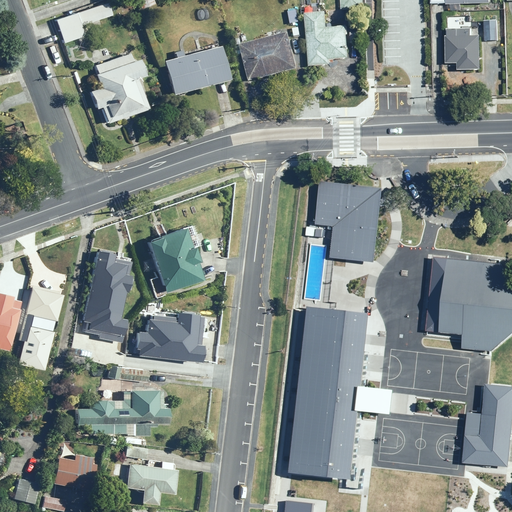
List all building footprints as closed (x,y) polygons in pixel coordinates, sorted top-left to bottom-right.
[(154,0),(138,0),(142,9),(156,3),(154,0)] [(242,29),(235,0),(225,0),(222,1),(229,33),(242,29)] [(282,0),(285,26),(300,25),(298,1),(296,1),(295,0),(282,0)] [(344,0),(344,10),(366,10),(366,0),(344,0)] [(457,3),(486,3),(486,0),(442,0),(443,4),(448,4),(448,11),(457,11),(457,3)] [(82,25),(113,15),(109,3),(78,13),(57,20),(64,43),(82,37),(81,34),(85,33),(82,25)] [(309,14),(313,66),(335,65),(335,63),(339,63),(338,60),(354,59),(351,26),(331,28),(330,12),(309,14)] [(495,20),(482,20),(483,41),(495,40),(495,20)] [(444,29),(444,35),(442,35),(443,63),(454,63),(454,70),(477,69),(476,35),(468,35),(468,28),(444,29)] [(293,32),(243,45),(253,81),(302,68),(293,32)] [(178,58),(166,61),(175,95),(232,79),(223,46),(185,56),(183,50),(176,52),(178,58)] [(139,78),(147,75),(141,59),(134,62),(131,53),(94,67),(102,87),(91,91),(98,109),(103,107),(104,110),(102,111),(107,123),(109,122),(110,124),(150,109),(139,78)] [(318,195),(316,212),(352,216),(354,199),(318,195)] [(328,230),(309,228),(309,236),(327,238),(328,230)] [(89,329),(124,337),(128,319),(122,317),(129,284),(132,285),(134,276),(129,275),(131,265),(114,261),(116,255),(99,252),(84,321),(91,322),(89,329)] [(431,331),(469,336),(468,348),(497,351),(511,341),(511,271),(506,265),(439,258),(431,331)] [(181,295),(178,294),(182,275),(157,269),(156,270),(145,267),(134,314),(149,318),(148,322),(171,328),(175,310),(178,310),(181,295)] [(0,348),(9,351),(21,309),(19,309),(21,301),(14,299),(14,297),(0,293),(0,348)] [(302,309),(295,363),(316,366),(320,333),(329,334),(331,313),(302,309)] [(200,353),(198,366),(216,369),(218,356),(200,353)] [(107,378),(148,382),(149,371),(144,370),(122,368),(109,366),(107,378)] [(507,511),(509,501),(506,501),(507,499),(442,492),(441,495),(321,482),(322,478),(363,482),(369,430),(328,426),(330,405),(487,422),(486,438),(471,436),(468,463),(511,467),(511,387),(492,385),(491,392),(488,392),(489,390),(323,373),(323,379),(303,377),(302,382),(300,382),(297,413),(303,414),(296,472),(291,472),(287,502),(297,503),(296,511),(507,511)] [(107,400),(97,400),(91,406),(91,409),(78,409),(78,424),(91,424),(91,433),(127,433),(127,424),(134,424),(134,435),(150,435),(150,426),(157,426),(157,424),(170,423),(170,408),(163,408),(163,390),(132,390),(132,391),(124,391),(124,395),(132,394),(132,399),(124,399),(124,401),(123,401),(123,408),(114,408),(114,407),(107,400)] [(126,456),(146,459),(148,449),(127,445),(126,456)] [(59,456),(54,483),(92,491),(97,465),(92,464),(93,457),(76,454),(75,459),(59,456)] [(139,489),(139,492),(144,493),(143,503),(160,504),(161,492),(176,494),(178,470),(172,469),(173,463),(163,462),(162,467),(131,464),(128,488),(139,489)] [(21,479),(16,499),(35,504),(40,484),(21,479)] [(66,500),(50,497),(48,508),(64,511),(66,500)]
